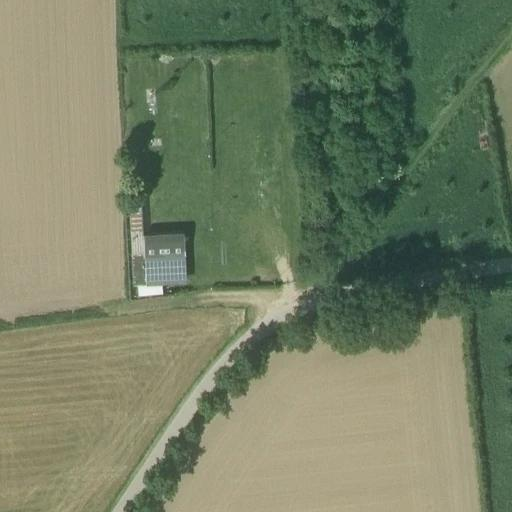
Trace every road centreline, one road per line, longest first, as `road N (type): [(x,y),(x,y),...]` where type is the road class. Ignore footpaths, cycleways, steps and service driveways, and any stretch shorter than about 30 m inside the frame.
road 1 (unclassified): [(118,511),(217,368),(281,313),(324,296),(511,264)]
road 2 (track): [(303,301),(328,256),(511,40)]
road 3 (track): [(143,302),(247,293),(281,313)]
